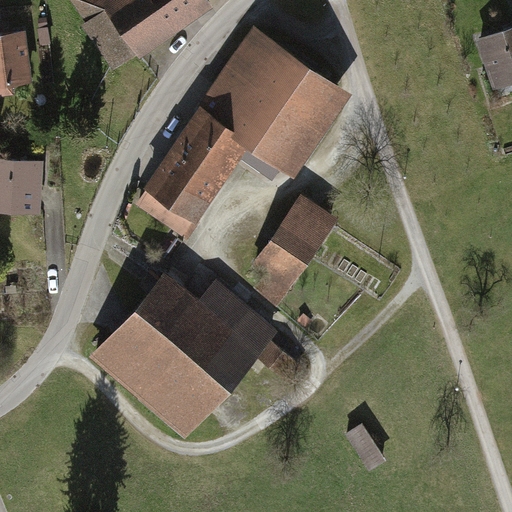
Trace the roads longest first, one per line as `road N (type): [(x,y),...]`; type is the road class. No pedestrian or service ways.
road 1 (residential): [(337,0),(511,511)]
road 2 (residential): [(0,403),(34,374),(63,327),(140,138),(213,34),(250,0)]
